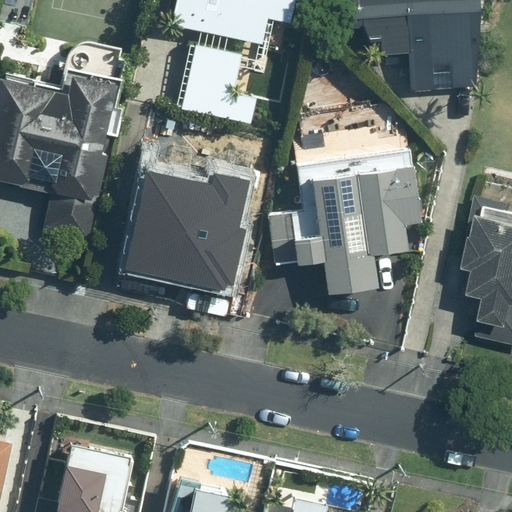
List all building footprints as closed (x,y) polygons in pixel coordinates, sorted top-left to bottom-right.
[(176,0),(170,26),(257,45),(263,19),(286,24),(291,0),(176,0)] [(363,18),(365,40),(381,38),(382,55),(412,53),(415,95),(480,90),(475,30),(472,0),(352,0),(354,19),(363,18)] [(69,54),(68,55),(59,91),(1,76),(0,80),(0,176),(52,190),(41,236),(88,249),(100,202),(92,200),(104,154),(97,152),(102,134),(116,138),(124,108),(113,105),(122,69),(122,67),(121,65),(121,63),(120,61),(119,59),(118,57),(117,56),(116,54),(115,52),(113,51),(112,49),(110,48),(108,47),(107,46),(105,45),(103,44),(101,43),(99,43),(97,43),(95,42),(93,42),(90,42),(88,42),(86,43),(84,43),(82,44),(80,45),(78,46),(77,47),(75,48),(73,49),(72,51),(70,52),(69,54)] [(177,108),(221,119),(242,125),(249,98),(228,93),(237,57),(193,45),(177,108)] [(377,139),(375,127),(324,136),(326,149),(295,154),(301,210),(291,211),(270,212),(273,263),(322,260),(328,294),(376,285),(371,255),(404,249),(400,226),(420,223),(404,135),(377,139)] [(247,204),(136,184),(123,253),(234,273),(247,204)] [(480,337),(511,343),(511,205),(478,198),(464,265),(477,268),(471,296),(488,299),(480,337)] [(0,443),(0,484),(8,445),(0,443)] [(69,447),(57,507),(68,509),(67,511),(118,511),(129,459),(69,447)] [(232,511),(224,511),(227,493),(187,486),(182,511),(232,511)]
